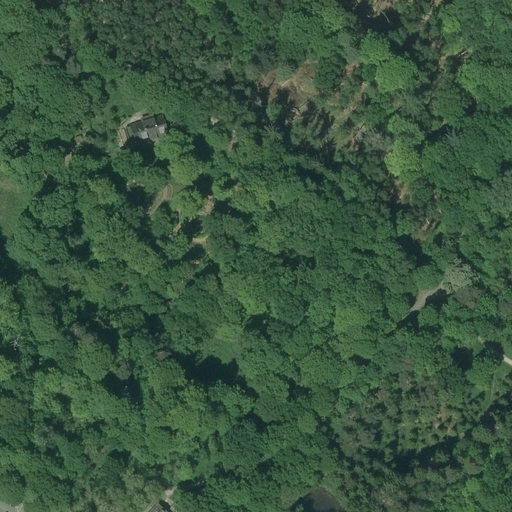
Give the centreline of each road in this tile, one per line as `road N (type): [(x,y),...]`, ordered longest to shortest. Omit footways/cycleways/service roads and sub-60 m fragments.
road 1 (track): [(0,127),(163,303),(198,328),(307,349),(415,280)]
road 2 (track): [(428,294),(281,459),(252,475),(177,488),(142,511)]
road 3 (track): [(428,294),(350,195),(200,115)]
road 4 (track): [(176,315),(218,279),(359,311)]
road 5 (track): [(0,306),(83,218)]
